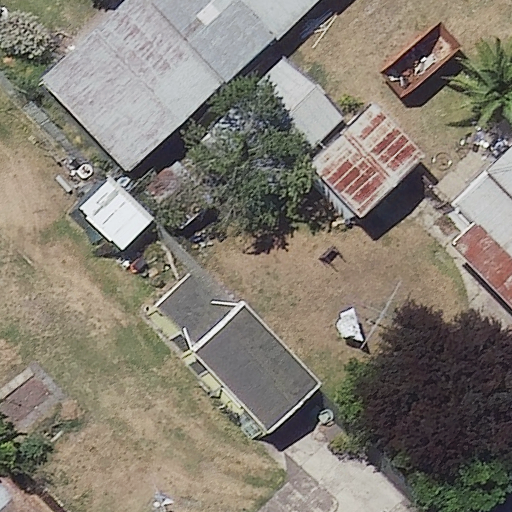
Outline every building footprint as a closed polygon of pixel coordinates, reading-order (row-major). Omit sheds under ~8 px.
[(123,174),(313,0),(124,0),(30,88),(116,181),(123,174)] [(275,184),(331,132),(269,65),(186,141),(248,208),(275,184)] [(331,132),(275,184),(333,247),(432,156),(374,93),(331,132)] [(511,134),(439,205),(511,279),(511,134)] [(92,176),(46,222),(106,281),(151,235),(92,176)] [(290,393),(231,328),(186,369),(245,434),(290,393)]
